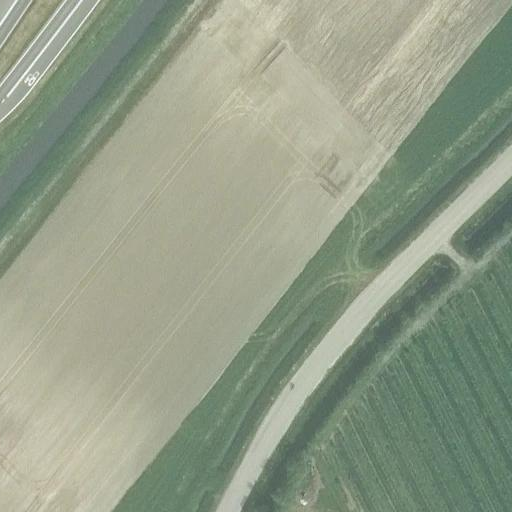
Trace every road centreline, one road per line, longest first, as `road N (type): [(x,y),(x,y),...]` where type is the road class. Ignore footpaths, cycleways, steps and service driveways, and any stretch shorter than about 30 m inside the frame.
road 1 (unclassified): [(226,511),(260,443),(386,277),(511,154)]
road 2 (secondary): [(0,95),(78,0)]
